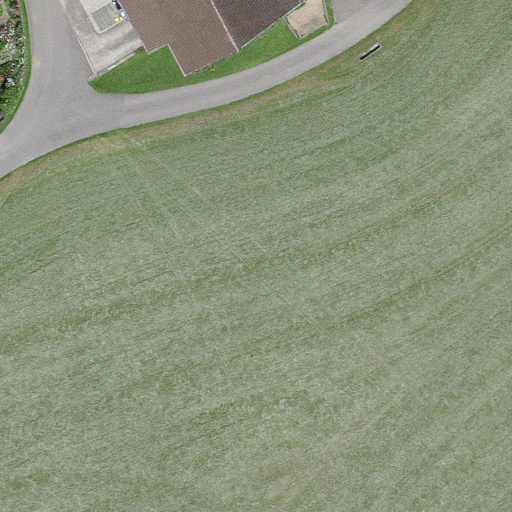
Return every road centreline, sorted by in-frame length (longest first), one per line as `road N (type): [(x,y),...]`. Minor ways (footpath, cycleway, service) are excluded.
road 1 (track): [(0,163),(70,121),(229,92),(302,64),(396,0)]
road 2 (track): [(70,121),(41,0)]
